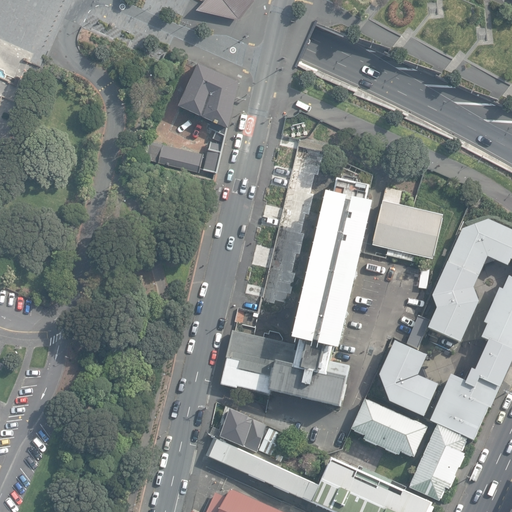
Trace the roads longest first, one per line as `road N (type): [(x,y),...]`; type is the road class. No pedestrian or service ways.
road 1 (tertiary): [(280,17),(166,511)]
road 2 (trunk): [(511,149),(346,58),(217,0)]
